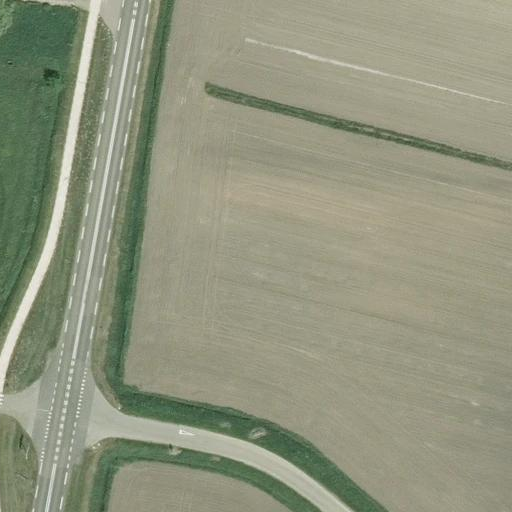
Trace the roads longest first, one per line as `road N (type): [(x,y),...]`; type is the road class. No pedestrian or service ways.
road 1 (secondary): [(64,417),(131,0)]
road 2 (unclassified): [(334,511),(269,463),(227,446),(64,417)]
